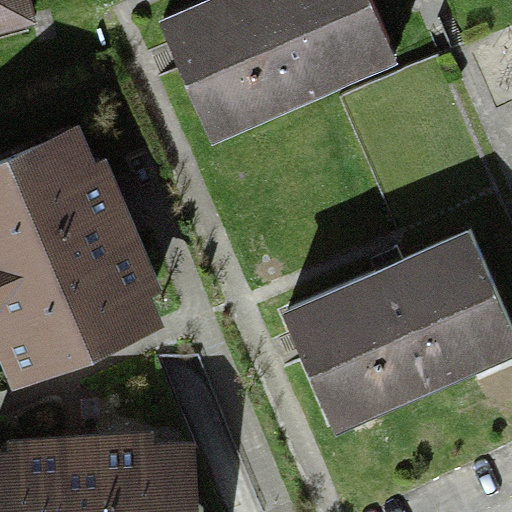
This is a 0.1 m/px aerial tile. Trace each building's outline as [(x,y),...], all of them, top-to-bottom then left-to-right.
[(0,0),(0,27),(34,18),(29,0),(0,0)] [(185,0),(158,11),(208,130),(394,54),(371,0),(185,0)] [(0,153),(0,352),(10,375),(154,312),(71,122),(0,153)] [(292,307),(338,415),(511,340),(511,323),(472,230),(292,307)] [(0,446),(0,511),(193,511),(189,436),(152,439),(151,427),(10,434),(11,446),(0,446)]
